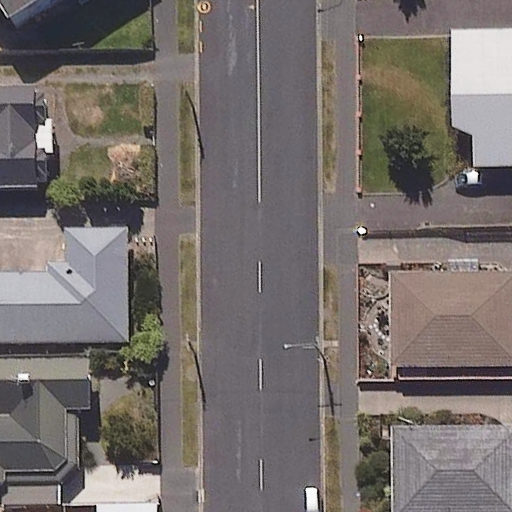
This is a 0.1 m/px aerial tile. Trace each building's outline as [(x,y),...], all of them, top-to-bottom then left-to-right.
[(49,0),(0,0),(0,16),(7,28),(49,0)] [(511,37),(460,39),(463,140),(481,139),(482,176),(511,175),(511,37)] [(46,96),(0,96),(0,195),(46,195),(46,160),(59,160),(59,130),(46,131),(46,96)] [(0,347),(133,346),(132,233),(71,234),(72,280),(0,280),(0,347)] [(511,279),(399,281),(400,373),(511,372),(511,279)] [(99,364),(0,367),(0,494),(13,495),(13,484),(78,482),(76,419),(101,419),(99,364)] [(511,511),(511,433),(399,434),(400,511),(511,511)]
